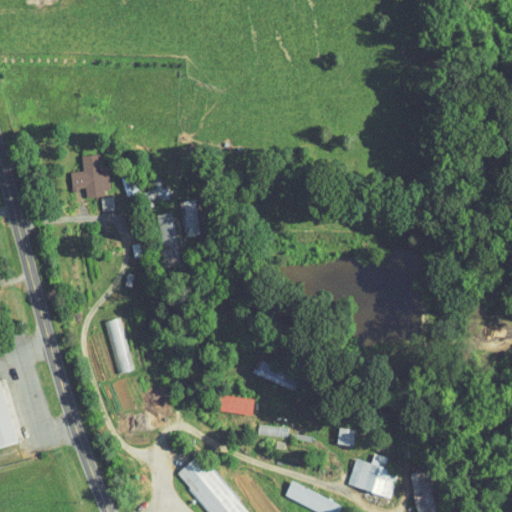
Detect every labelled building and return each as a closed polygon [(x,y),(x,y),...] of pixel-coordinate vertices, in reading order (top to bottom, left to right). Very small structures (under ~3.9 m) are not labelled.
[(96,183),(92,146),(69,149),(71,164),(58,165),(60,184),(73,182),(74,191),(92,189),(91,183),(96,183)] [(137,181),(139,195),(158,192),(155,177),(137,181)] [(171,230),(187,229),(185,193),(169,194),(171,230)] [(143,209),(152,250),(159,249),(160,257),(168,255),(158,205),(143,209)] [(240,366),(284,385),(290,371),(246,351),(240,366)] [(211,387),(208,403),(240,409),(243,393),(211,387)] [(245,427),(274,432),(275,421),(247,417),(245,427)] [(326,437),(342,439),(344,422),(327,420),(326,437)] [(204,511),(241,511),(189,446),(166,464),(204,511)] [(343,451),(336,478),(379,490),(386,465),(373,461),(376,450),(362,446),(360,455),(343,451)] [(402,466),(403,511),(397,511),(420,511),(420,510),(427,510),(426,465),(402,466)] [(323,511),(330,497),(278,475),(272,491),(323,511)]
